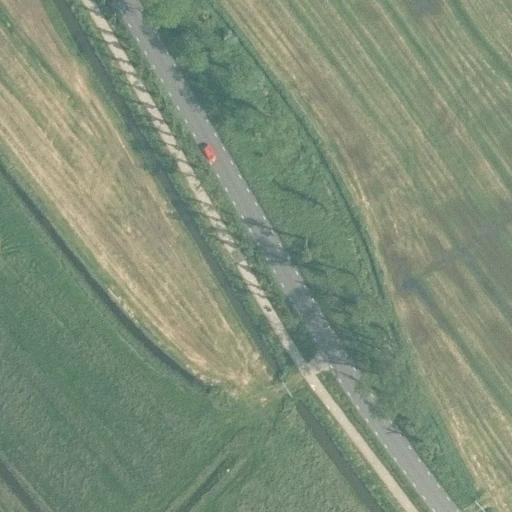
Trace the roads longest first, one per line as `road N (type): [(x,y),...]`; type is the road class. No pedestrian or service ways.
road 1 (tertiary): [(450,511),(331,357),(119,0)]
road 2 (track): [(186,420),(223,421),(268,396),(273,433)]
